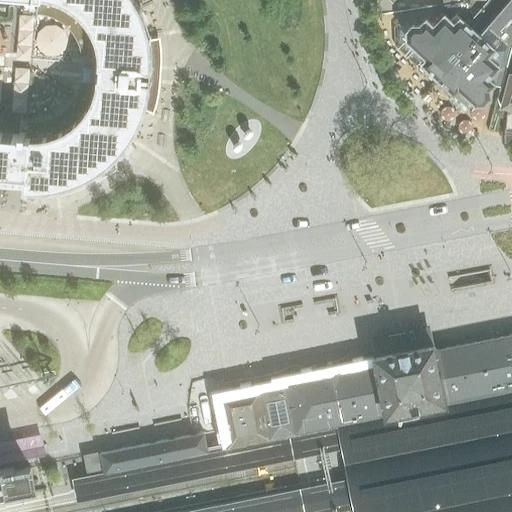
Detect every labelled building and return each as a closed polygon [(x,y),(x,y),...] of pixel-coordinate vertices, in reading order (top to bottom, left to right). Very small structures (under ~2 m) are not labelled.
[(0,0),(0,178),(24,180),(23,189),(25,189),(27,189),(34,190),(40,189),(46,189),(53,188),(59,187),(65,185),(72,183),(79,181),(86,177),(93,174),(100,169),(106,165),(110,161),(116,156),(120,152),(123,149),(125,146),(128,143),(130,141),(133,136),(135,132),(137,128),(140,123),(142,117),(144,113),(146,106),(148,101),(149,95),(150,91),(150,86),(151,84),(152,69),(152,66),(152,63),(152,59),(152,54),(152,49),(152,43),(150,36),(149,31),(148,25),(146,20),(145,16),(143,12),(140,6),(139,4),(137,0),(136,0),(0,0)] [(394,45),(416,65),(418,67),(422,64),(438,78),(454,93),(449,99),(464,113),(474,102),(476,104),(484,103),(490,97),(489,89),(496,82),(498,79),(503,80),(498,96),(500,106),(501,106),(501,105),(511,64),(511,0),(489,0),(468,24),(457,13),(452,19),(444,12),(433,24),(427,19),(421,25),(413,25),(403,17),(393,27),(394,45)] [(511,65),(510,74),(501,105),(507,106),(505,131),(506,131),(506,141),(511,141),(511,65)] [(443,405),(447,404),(450,418),(460,418),(471,417),(481,416),(491,414),(501,410),(511,405),(511,334),(510,335),(510,336),(502,337),(500,337),(500,338),(459,346),(458,345),(456,346),(448,348),(448,347),(446,348),(438,350),(438,349),(435,350),(434,345),(421,348),(419,338),(415,339),(415,340),(412,341),(409,342),(408,341),(406,341),(406,342),(403,343),(400,343),(400,342),(397,343),(398,344),(394,345),(391,345),(391,344),(387,345),(389,354),(375,357),(376,362),(373,362),(373,363),(366,364),(365,364),(363,364),(363,365),(355,367),(355,366),(353,367),(345,369),(345,368),(341,369),(341,368),(338,369),(338,370),(325,372),(321,372),(321,373),(319,373),(319,374),(311,375),(309,375),(309,376),(301,377),(298,377),(298,378),(294,379),(290,379),(288,380),(288,379),(284,380),(285,383),(284,384),(277,385),(276,385),(272,385),(272,386),(271,386),(271,387),(264,388),(263,388),(263,387),(259,388),(259,389),(258,389),(243,392),(242,392),(239,392),(239,393),(237,393),(223,396),(222,396),(221,396),(218,397),(219,400),(220,407),(221,411),(221,410),(224,428),(225,431),(228,445),(227,445),(228,448),(231,448),(231,447),(269,440),(272,439),(288,436),(311,431),(311,432),(314,431),(325,429),(351,423),(351,424),(354,423),(386,416),(386,417),(389,416),(415,410),(443,405)] [(74,478),(79,502),(293,460),(299,488),(295,489),(180,511),(511,511),(511,405),(501,410),(491,414),(481,416),(471,417),(460,418),(450,418),(447,404),(443,405),(415,410),(389,416),(386,417),(386,416),(354,423),(351,424),(351,423),(325,429),(314,431),(311,432),(311,431),(288,436),(272,439),(269,440),(231,447),(231,448),(228,448),(218,450),(208,452),(205,453),(108,472),(105,473),(90,476),(90,475),(88,475),(74,478)] [(88,465),(86,465),(87,473),(88,475),(90,475),(90,476),(105,473),(108,472),(205,453),(208,452),(208,449),(207,449),(204,435),(205,435),(204,432),(201,433),(184,437),(184,436),(181,437),(163,441),(163,440),(160,441),(145,444),(142,445),(124,449),(124,448),(121,449),(104,453),(104,452),(101,453),(86,456),(86,458),(88,465)] [(0,462),(44,454),(40,436),(0,443),(0,462)] [(14,465),(0,468),(0,495),(19,492),(18,487),(34,484),(33,479),(31,469),(15,472),(14,465)]
